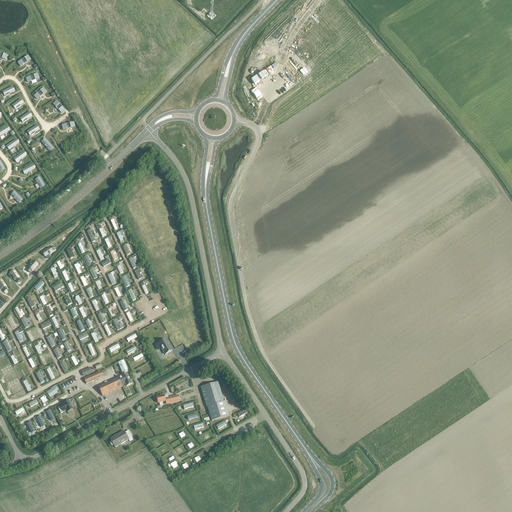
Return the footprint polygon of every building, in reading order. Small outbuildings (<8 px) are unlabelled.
[(28,57),(18,63),(20,66),(30,60),(28,57)] [(44,89),(34,97),(37,100),(46,92),(44,89)] [(20,100),(12,106),(15,109),(23,103),(20,100)] [(57,102),(54,104),(61,113),(64,111),(57,102)] [(29,114),(20,119),(23,122),(31,118),(29,114)] [(36,126),(28,132),(31,135),(39,130),(36,126)] [(15,140),(9,145),(11,148),(18,144),(15,140)] [(46,140),(42,143),(49,150),(52,147),(46,140)] [(24,152),(17,158),(19,161),(26,156),(24,152)] [(39,178),(35,181),(41,189),(44,186),(39,178)] [(14,192),(11,195),(18,202),(21,199),(14,192)] [(95,241),(90,230),(87,232),(92,243),(95,241)] [(47,247),(38,253),(40,256),(49,250),(47,247)] [(34,261),(32,260),(29,263),(31,264),(28,268),(27,270),(30,273),(31,271),(32,271),(37,265),(34,261)] [(14,271),(10,274),(15,280),(17,283),(20,281),(18,278),(19,278),(14,271)] [(129,286),(126,278),(125,279),(124,276),(121,277),(126,288),(129,286)] [(74,298),(78,306),(81,305),(80,302),(82,300),(81,297),(78,299),(76,295),(73,297),(74,299),(74,298)] [(119,301),(122,308),(127,306),(125,301),(127,300),(128,301),(130,300),(128,296),(124,298),(124,299),(122,300),(119,301)] [(46,309),(50,317),(53,316),(48,305),(44,307),(45,309),(46,309)] [(113,321),(118,331),(123,328),(121,324),(119,325),(118,322),(119,322),(118,319),(117,320),(116,319),(113,321)] [(139,337),(137,334),(128,339),(130,342),(131,341),(132,342),(134,341),(134,339),(139,337)] [(159,349),(161,348),(165,355),(172,351),(165,340),(157,345),(159,349)] [(111,353),(120,348),(118,345),(109,350),(111,353)] [(128,355),(137,350),(135,347),(126,352),(128,355)] [(117,364),(121,373),(127,371),(123,362),(117,364)] [(47,370),(52,380),(55,379),(50,369),(47,370)] [(83,379),(85,384),(107,375),(105,370),(83,379)] [(126,387),(131,384),(127,375),(124,376),(123,375),(121,376),(121,377),(98,388),(102,396),(122,387),(122,386),(125,385),(126,387)] [(26,381),(23,383),(28,393),(31,391),(30,388),(31,387),(30,386),(29,386),(26,381)] [(224,403),(223,403),(217,383),(200,388),(206,408),(207,408),(211,422),(228,417),(224,403)] [(46,393),(50,398),(57,393),(54,388),(46,393)] [(167,395),(164,396),(164,394),(160,395),(160,397),(157,398),(158,404),(159,404),(160,407),(164,406),(163,403),(166,403),(166,405),(170,404),(181,401),(180,395),(168,398),(167,395)] [(65,405),(59,408),(61,413),(68,410),(69,413),(74,410),(69,401),(64,404),(65,405)] [(132,437),(128,431),(125,433),(124,432),(114,437),(115,438),(110,441),(114,448),(121,444),(125,442),(129,440),(130,442),(133,440),(132,437)]
